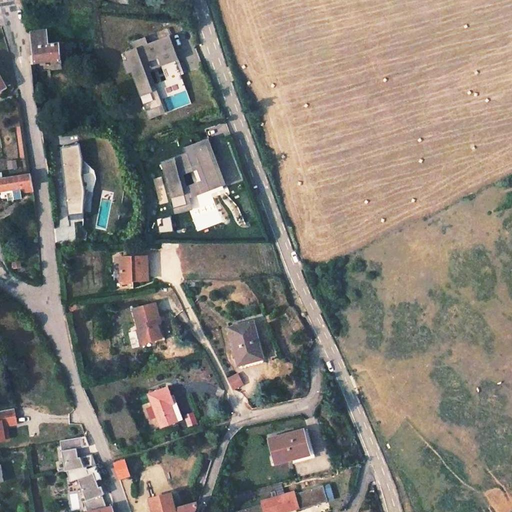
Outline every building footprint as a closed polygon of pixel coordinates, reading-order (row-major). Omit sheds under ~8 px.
[(46,23),(29,24),(30,41),(47,41),(46,23)] [(156,83),(150,69),(161,65),(168,79),(181,74),(185,72),(171,35),(149,42),(136,47),(127,51),(130,59),(135,71),(144,94),(158,88),(156,83)] [(136,47),(149,42),(147,36),(133,41),(136,47)] [(61,60),(60,46),(59,42),(49,44),(49,42),(32,41),(34,63),(51,61),(52,70),(62,69),(61,60)] [(72,45),(60,46),(61,60),(73,59),(72,45)] [(135,71),(130,59),(125,61),(130,73),(135,71)] [(181,74),(168,79),(156,83),(158,88),(162,98),(187,88),(181,74)] [(158,88),(144,94),(143,96),(151,117),(167,111),(162,98),(158,88)] [(189,197),(227,182),(209,137),(185,147),(187,153),(161,163),(170,198),(189,193),(189,197)] [(84,156),(82,142),(61,145),(67,208),(86,205),(87,189),(84,174),(84,156)] [(0,189),(6,188),(17,186),(19,189),(21,191),(32,189),(30,174),(0,178),(0,189)] [(20,198),(19,189),(17,186),(6,188),(7,200),(20,198)] [(189,193),(170,198),(175,214),(192,209),(189,197),(189,193)] [(86,205),(67,208),(69,219),(85,217),(86,205)] [(146,256),(119,257),(120,282),(147,280),(146,256)] [(130,309),(140,343),(152,340),(159,338),(154,323),(157,323),(151,303),(130,309)] [(255,321),(228,328),(239,372),(261,366),(257,347),(261,346),(255,321)] [(153,342),(162,340),(157,323),(154,323),(159,338),(152,340),(153,342)] [(265,364),(261,346),(257,347),(261,366),(265,364)] [(239,373),(228,378),(233,390),(244,386),(239,373)] [(166,389),(148,396),(160,430),(176,424),(169,407),(172,405),(166,389)] [(175,404),(172,405),(169,407),(176,424),(181,422),(175,404)] [(0,441),(10,439),(8,430),(3,431),(3,427),(11,426),(17,425),(14,409),(0,411),(0,441)] [(302,431),(270,439),(276,462),(308,453),(302,431)] [(83,445),(81,437),(60,441),(64,460),(66,460),(68,469),(82,466),(76,456),(78,455),(76,447),(83,445)] [(119,478),(129,475),(125,460),(114,463),(119,478)] [(82,466),(68,469),(66,469),(71,482),(79,479),(87,501),(84,502),(88,511),(107,507),(102,495),(105,494),(102,486),(99,487),(96,479),(101,477),(96,464),(85,467),(85,466),(82,466)] [(326,494),(324,485),(295,494),(294,491),(262,501),(262,503),(234,511),(233,511),(283,511),(299,507),(299,509),(320,503),(318,496),(326,494)] [(170,494),(149,500),(152,511),(195,511),(199,503),(200,502),(175,509),(170,494)] [(318,496),(320,503),(328,501),(326,494),(318,496)]
